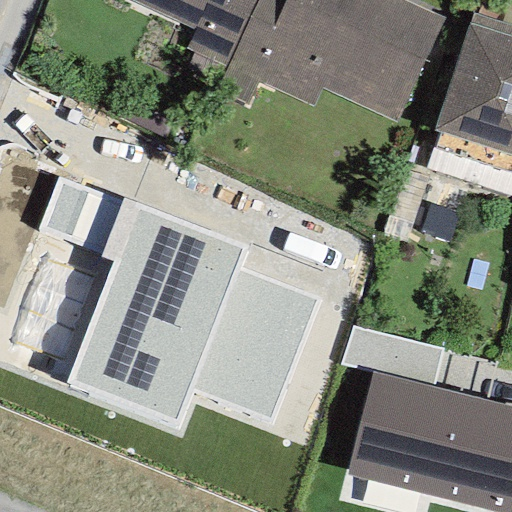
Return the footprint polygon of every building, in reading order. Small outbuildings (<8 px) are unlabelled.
[(128,0),(192,31),(184,50),(225,67),(257,0),(128,0)] [(445,18),(404,0),(257,0),(225,67),(215,89),(248,106),(258,83),(313,108),(322,88),(396,123),(445,18)] [(469,23),(511,38),(511,27),(473,14),(469,23)] [(511,38),(469,23),(432,130),(436,132),(425,168),(429,170),(511,197),(511,193),(511,38)] [(381,234),(406,242),(429,170),(425,168),(405,163),(381,234)] [(100,254),(121,203),(57,178),(36,230),(100,254)] [(249,248),(123,198),(121,203),(100,254),(99,256),(112,261),(63,383),(177,428),(191,392),(271,424),(322,297),(243,265),(249,248)] [(457,214),(427,204),(418,232),(448,241),(457,214)] [(432,388),(441,348),(352,328),(340,364),(372,372),(432,388)] [(347,475),(494,511),(511,511),(511,407),(432,388),(372,372),(347,475)]
